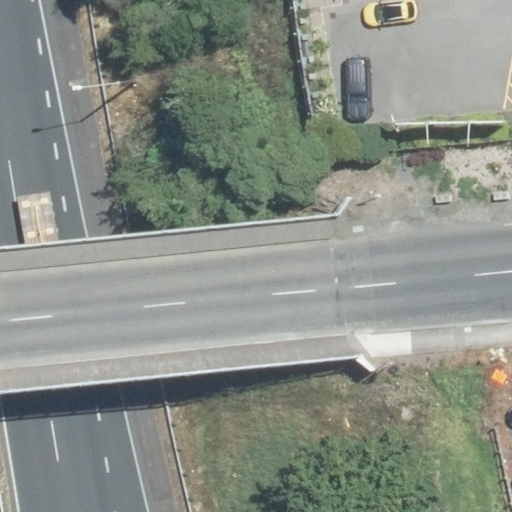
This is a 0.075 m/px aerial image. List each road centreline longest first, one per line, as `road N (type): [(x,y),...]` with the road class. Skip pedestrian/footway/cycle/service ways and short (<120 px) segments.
road 1 (motorway): [(26,0),(135,511)]
road 2 (tertiary): [(0,320),(511,269)]
road 3 (motorway): [(0,93),(56,431)]
road 4 (unknown): [(304,24),(511,26)]
